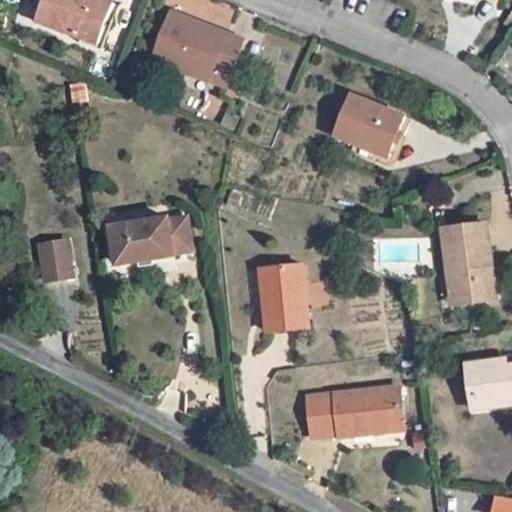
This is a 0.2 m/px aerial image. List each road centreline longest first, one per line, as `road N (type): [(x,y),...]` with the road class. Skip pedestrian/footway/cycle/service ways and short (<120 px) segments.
road 1 (residential): [(308,511),(0,350)]
road 2 (residential): [(511,131),(478,96),(410,55),(271,0)]
